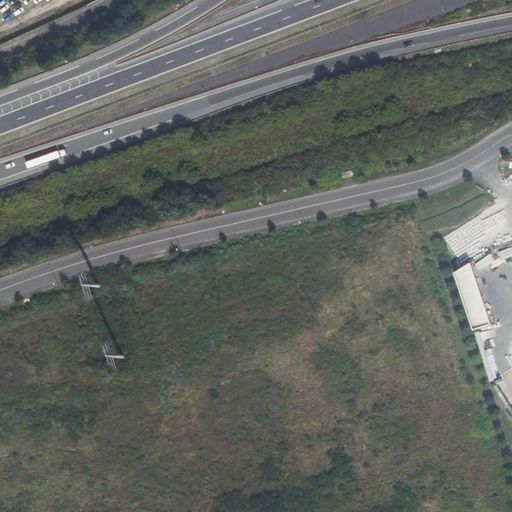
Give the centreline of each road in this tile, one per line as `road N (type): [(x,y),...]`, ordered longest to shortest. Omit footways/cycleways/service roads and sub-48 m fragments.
road 1 (tertiary): [(511,135),(475,159),(396,187),(175,236),(0,293)]
road 2 (trunk): [(153,118),(343,59),(511,20)]
road 3 (trunk): [(322,0),(0,124)]
road 4 (trunk): [(153,118),(202,85),(442,0)]
road 5 (trunk): [(214,0),(179,24),(0,98)]
road 6 (trunk): [(0,174),(153,118)]
